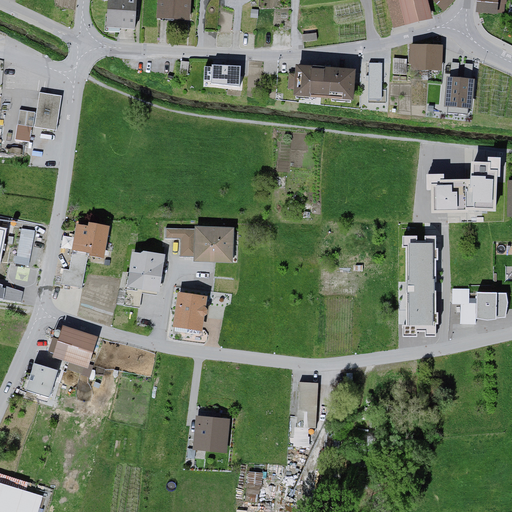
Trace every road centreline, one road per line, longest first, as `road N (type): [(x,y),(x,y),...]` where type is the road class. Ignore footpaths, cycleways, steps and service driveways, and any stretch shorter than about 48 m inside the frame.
road 1 (residential): [(511,335),(306,366),(179,351),(41,313)]
road 2 (residential): [(82,41),(294,54),(460,24)]
road 3 (residential): [(74,77),(41,313)]
